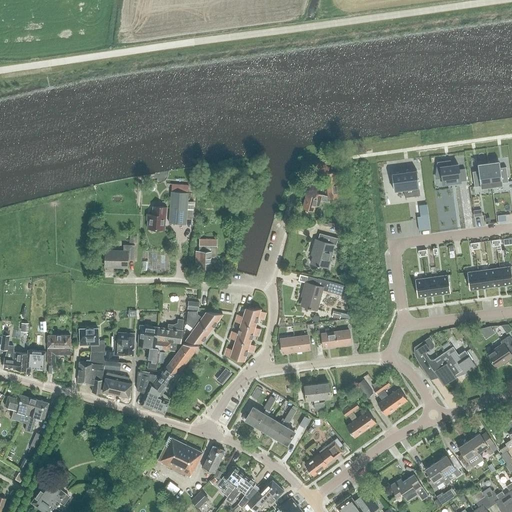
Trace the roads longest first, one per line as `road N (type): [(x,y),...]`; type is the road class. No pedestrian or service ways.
road 1 (unclassified): [(0,70),(500,0)]
road 2 (residential): [(0,372),(206,433)]
road 3 (residential): [(404,325),(393,244),(511,228)]
road 4 (residential): [(310,500),(397,436),(435,419)]
road 5 (residential): [(271,287),(123,281)]
road 6 (residential): [(389,358),(261,371)]
road 7 (residential): [(206,433),(281,470),(310,500)]
